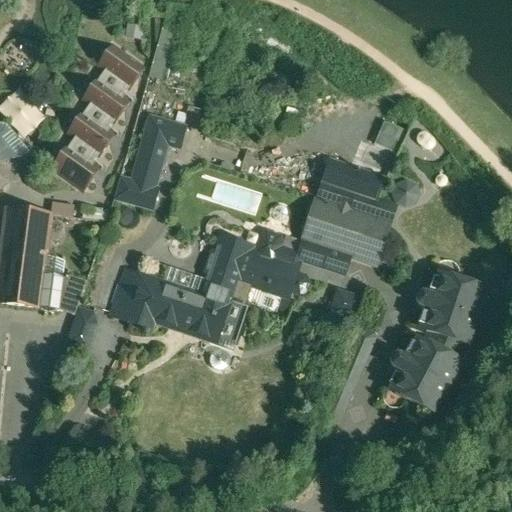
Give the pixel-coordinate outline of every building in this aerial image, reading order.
[(146,70),(113,46),(95,72),(102,77),(126,94),(128,95),(146,70)] [(126,94),(102,77),(100,81),(124,98),(126,94)] [(100,81),(98,80),(80,105),(87,110),(111,128),(113,129),(131,103),(124,98),(100,81)] [(11,96),(0,109),(0,117),(30,140),(44,120),(11,96)] [(111,128),(87,110),(85,114),(109,132),(111,128)] [(85,114),(83,113),(65,139),(72,144),(96,161),(98,162),(116,137),(109,132),(85,114)] [(185,130),(150,120),(131,183),(121,180),(115,203),(152,213),(158,191),(155,190),(168,145),(180,149),(185,130)] [(384,124),(374,146),(391,153),(401,131),(384,124)] [(0,125),(0,188),(7,183),(7,182),(9,164),(12,163),(11,162),(32,156),(7,126),(0,125)] [(96,161),(72,144),(69,148),(94,165),(96,161)] [(69,148),(68,147),(50,172),(83,196),(101,170),(94,165),(69,148)] [(350,158),(335,151),(331,160),(347,166),(350,158)] [(326,186),(376,203),(384,181),(334,164),(326,186)] [(419,188),(406,182),(393,189),(393,205),(406,213),(419,207),(419,188)] [(371,220),(318,203),(300,259),(299,259),(299,260),(345,275),(351,259),(376,269),(390,226),(371,220)] [(75,207),(53,204),(52,217),(74,220),(75,207)] [(110,212),(85,210),(84,222),(109,224),(110,212)] [(52,217),(8,211),(0,272),(0,303),(40,309),(45,272),(52,217)] [(258,253),(226,241),(211,286),(233,293),(230,303),(241,306),(258,253)] [(298,266),(259,252),(258,253),(241,306),(230,303),(217,340),(237,347),(241,336),(244,337),(247,329),(244,328),(250,308),(245,307),(252,287),(287,298),(298,266)] [(67,280),(45,272),(40,309),(43,312),(47,314),(51,314),(56,313),(59,311),(70,279),(68,278),(67,280)] [(70,279),(59,311),(76,317),(88,283),(71,277),(70,279)] [(206,301),(165,288),(166,284),(144,277),(139,291),(129,321),(151,328),(154,320),(217,341),(217,340),(230,303),(233,293),(211,286),(206,301)] [(486,290),(445,277),(438,299),(425,295),(422,295),(420,297),(419,298),(418,301),(419,305),(421,307),(434,311),(427,333),(430,334),(467,346),(486,290)] [(139,291),(122,285),(112,315),(129,321),(139,291)] [(278,302),(267,298),(263,310),(275,314),(278,302)] [(80,311),(66,350),(84,357),(98,317),(80,311)] [(379,335),(361,327),(318,430),(336,437),(379,335)] [(467,346),(430,334),(425,343),(461,362),(467,346)] [(395,368),(406,374),(396,394),(434,414),(461,362),(423,342),(412,362),(400,356),(397,357),(395,358),(394,360),(393,362),(393,364),(394,366),(395,368)] [(234,353),(210,345),(206,358),(230,366),(234,353)]
